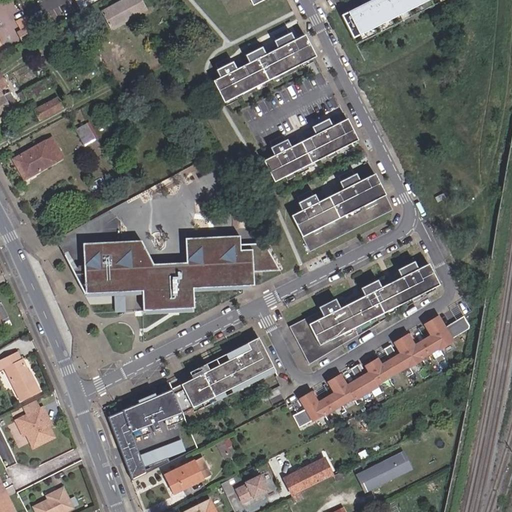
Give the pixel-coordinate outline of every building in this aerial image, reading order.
[(76,0),(81,9),(96,0),(76,0)] [(112,30),(147,11),(141,0),(126,0),(103,13),(112,30)] [(371,0),(346,12),(357,36),(430,0),(371,0)] [(31,25),(18,33),(22,42),(36,34),(31,25)] [(287,30),(273,37),(275,42),(289,35),(287,30)] [(289,35),(275,42),(279,50),(293,43),(289,35)] [(248,64),(235,71),(221,78),(212,82),(223,104),(316,59),(305,37),(293,43),(279,50),(266,56),(248,64)] [(76,47),(65,53),(71,63),(81,57),(76,47)] [(262,48),(245,57),(248,64),(266,56),(262,48)] [(229,58),(215,65),(217,70),(231,63),(229,58)] [(231,63),(217,70),(221,78),(235,71),(231,63)] [(0,114),(16,105),(10,93),(4,97),(0,90),(7,86),(0,72),(0,114)] [(48,77),(23,91),(28,99),(53,85),(48,77)] [(35,111),(40,120),(62,108),(57,98),(35,111)] [(325,116),(309,123),(312,129),(327,121),(325,116)] [(275,156),(263,161),(274,183),(358,142),(348,121),(331,129),(316,136),(289,149),(275,156)] [(327,121),(312,129),(316,136),(331,129),(327,121)] [(86,123),(75,130),(84,146),(95,139),(86,123)] [(283,136),(269,143),(272,148),(286,141),(283,136)] [(51,138),(13,160),(24,180),(63,157),(51,138)] [(286,141),(272,148),(275,156),(289,149),(286,141)] [(353,169),(339,175),(342,181),(356,174),(353,169)] [(345,188),(315,203),(301,210),(290,215),(308,251),(392,210),(374,174),(359,181),(345,188)] [(356,174),(342,181),(345,188),(359,181),(356,174)] [(309,190),(295,197),(297,202),(311,195),(309,190)] [(311,195),(297,202),(301,210),(315,203),(311,195)] [(182,241),(183,265),(221,263),(221,245),(237,244),(237,239),(182,241)] [(138,242),(81,244),(82,270),(71,271),(83,296),(112,296),(112,316),(122,316),(122,295),(122,286),(139,285),(139,295),(140,315),(191,314),(191,294),(240,293),(239,275),(277,274),(261,247),(237,247),(237,244),(221,245),(221,263),(183,265),(150,266),(138,242)] [(413,263),(395,271),(399,279),(416,271),(413,263)] [(338,302),(290,325),(309,363),(356,336),(352,328),(437,287),(427,266),(416,271),(399,279),(379,289),(362,297),(342,307),(338,302)] [(376,281),(359,289),(362,297),(379,289),(376,281)] [(139,285),(122,286),(122,295),(139,295),(139,285)] [(0,324),(2,324),(4,328),(11,325),(0,303),(0,324)] [(379,388),(409,369),(411,371),(425,363),(424,361),(440,350),(441,352),(455,344),(453,342),(470,331),(471,328),(465,319),(446,329),(440,319),(426,326),(433,338),(416,347),(409,336),(396,344),(403,355),(399,357),(392,346),(385,350),(392,362),(383,367),(379,360),(367,367),(370,374),(365,377),(359,365),(352,370),(358,380),(348,386),(341,375),(329,383),(335,394),(319,403),(312,392),(300,399),(306,409),(293,415),(300,429),(314,422),(316,426),(328,420),(326,416),(355,400),(357,404),(380,390),(379,388)] [(250,350),(189,378),(204,407),(275,372),(258,338),(247,343),(250,350)] [(247,343),(186,372),(189,378),(250,350),(247,343)] [(32,379),(29,374),(22,360),(21,360),(17,352),(0,361),(0,371),(5,369),(21,401),(40,392),(33,378),(32,379)] [(108,417),(114,434),(115,434),(117,439),(131,433),(179,409),(170,390),(122,411),(123,411),(108,417)] [(28,416),(19,420),(27,436),(33,449),(55,439),(49,428),(44,419),(47,417),(42,409),(39,410),(35,403),(27,407),(31,414),(28,416)] [(23,439),(27,436),(19,420),(15,422),(23,439)] [(116,440),(129,473),(144,467),(131,433),(117,439),(116,440)] [(217,445),(225,460),(232,457),(224,442),(217,445)] [(365,492),(383,483),(382,481),(386,479),(387,481),(403,473),(399,465),(407,461),(403,452),(356,475),(365,492)] [(211,476),(202,456),(165,474),(175,494),(211,476)] [(168,457),(144,467),(129,473),(132,480),(170,462),(168,457)] [(312,487),(332,477),(323,459),(287,477),(296,495),(300,492),(312,487)] [(403,473),(411,469),(407,461),(399,465),(403,473)] [(346,477),(343,471),(332,477),(335,483),(346,477)] [(267,491),(260,476),(246,483),(246,484),(236,489),(243,503),(267,491)] [(0,511),(14,511),(8,499),(1,502),(0,499),(0,483),(0,482),(0,511)] [(312,487),(300,492),(303,499),(315,493),(312,487)] [(48,501),(34,508),(36,511),(65,511),(73,509),(63,489),(47,498),(48,501)] [(296,495),(291,497),(292,499),(295,504),(303,500),(303,499),(300,492),(296,495)] [(216,511),(210,499),(184,511),(216,511)]
